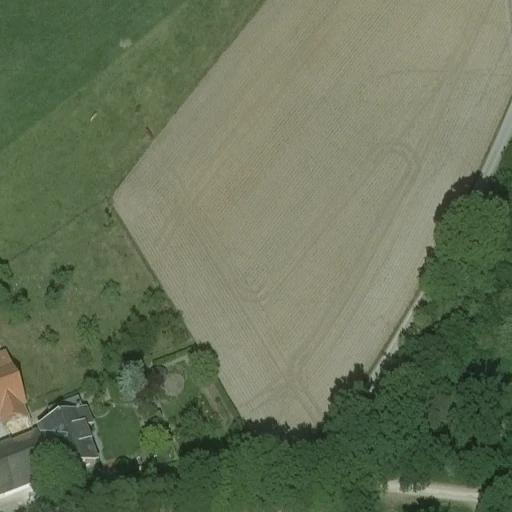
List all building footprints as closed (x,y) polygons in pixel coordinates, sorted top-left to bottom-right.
[(5,358),(0,359),(0,421),(10,448),(33,440),(21,410),(25,409),(5,358)] [(67,407),(47,415),(53,428),(71,420),(67,407)] [(85,415),(76,418),(82,434),(91,430),(85,415)] [(53,428),(39,433),(40,437),(56,479),(58,482),(95,467),(82,434),(76,418),(71,420),(53,428)] [(10,448),(0,452),(0,500),(56,479),(40,437),(33,440),(10,448)]
